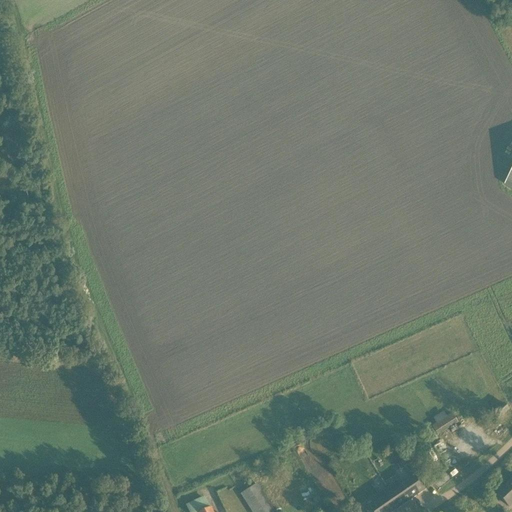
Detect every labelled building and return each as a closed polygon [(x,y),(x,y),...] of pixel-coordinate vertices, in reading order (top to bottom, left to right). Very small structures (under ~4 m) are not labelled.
[(509,410),(503,404),(494,413),(499,419),(509,410)] [(452,414),(432,427),(437,436),(457,423),(452,414)] [(419,452),(414,445),(404,452),(408,459),(419,452)] [(406,476),(411,472),(407,466),(411,464),(407,458),(396,465),(401,471),(402,470),(406,476)] [(392,511),(425,490),(419,482),(415,476),(399,487),(396,483),(386,490),(388,494),(365,510),(366,511),(392,511)] [(509,507),(511,504),(511,480),(497,495),(509,507)] [(240,495),(251,511),(274,511),(275,511),(256,484),(240,495)] [(187,503),(190,511),(215,511),(209,495),(187,503)]
